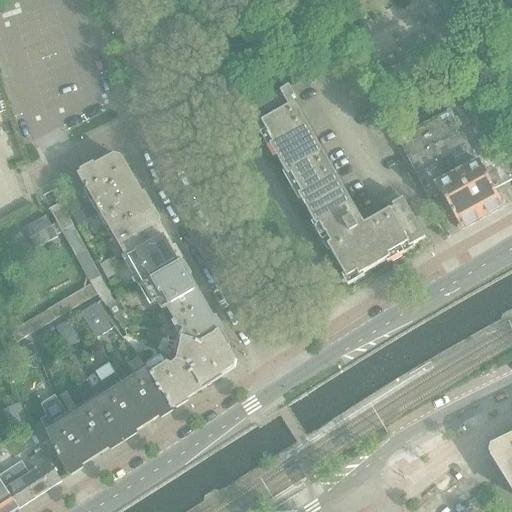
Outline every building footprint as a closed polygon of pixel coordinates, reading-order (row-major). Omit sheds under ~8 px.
[(511,170),(507,161),(466,84),(440,98),(447,112),(397,138),(430,198),(440,193),(461,230),(503,207),(494,190),(511,180),(511,170)] [(252,109),(249,111),(254,118),(264,136),(275,155),(279,161),(282,168),(294,188),(303,205),(307,211),(311,218),(322,237),(327,246),(331,252),(342,272),(349,283),(367,272),(373,269),(380,265),(385,262),(398,255),(418,243),(422,241),(425,239),(408,209),(407,207),(402,199),(391,205),(392,209),(386,212),(362,225),(360,221),(356,215),(295,107),(292,101),(295,99),(288,88),(279,94),(267,101),(252,109)] [(150,210),(120,159),(114,157),(78,177),(110,233),(150,210)] [(62,232),(73,226),(54,191),(42,198),(62,232)] [(73,217),(85,210),(81,203),(69,210),(73,217)] [(73,217),(73,218),(78,226),(95,217),(90,207),(85,210),(73,217)] [(181,264),(150,210),(110,233),(141,286),(181,264)] [(57,237),(44,216),(22,228),(35,250),(57,237)] [(450,230),(443,218),(436,222),(442,234),(450,230)] [(76,233),(73,226),(62,232),(65,239),(76,233)] [(80,239),(76,233),(65,239),(69,245),(80,239)] [(83,245),(80,239),(69,245),(72,252),(83,245)] [(87,252),(83,245),(72,252),(76,258),(87,252)] [(90,258),(87,252),(76,258),(79,264),(90,258)] [(114,266),(118,264),(114,257),(100,265),(104,272),(114,266)] [(94,265),(90,258),(79,264),(83,271),(94,265)] [(221,335),(181,264),(141,286),(151,304),(153,306),(158,304),(162,311),(168,308),(178,323),(180,323),(182,328),(180,335),(160,329),(159,334),(179,339),(202,345),(221,335)] [(97,271),(94,265),(83,271),(86,277),(97,271)] [(118,274),(114,266),(104,272),(108,280),(118,274)] [(39,290),(29,270),(11,280),(21,299),(39,290)] [(100,277),(97,271),(86,277),(90,283),(100,277)] [(104,284),(100,277),(90,283),(91,285),(94,290),(104,284)] [(107,290),(104,284),(94,290),(97,296),(107,290)] [(97,296),(94,290),(91,285),(85,289),(91,299),(97,296)] [(91,299),(85,289),(79,292),(86,302),(91,299)] [(111,297),(107,290),(97,296),(99,298),(102,302),(111,297)] [(86,302),(79,292),(74,295),(80,306),(86,302)] [(80,306),(74,295),(68,299),(74,309),(80,306)] [(114,303),(111,297),(102,302),(106,308),(107,307),(114,303)] [(74,309),(68,299),(62,302),(68,313),(74,309)] [(68,313),(62,302),(56,306),(63,316),(68,313)] [(114,303),(107,307),(114,318),(121,314),(114,303)] [(112,329),(96,304),(80,314),(96,340),(111,330),(112,329)] [(63,316),(56,306),(51,309),(57,320),(63,316)] [(57,320),(51,309),(45,313),(51,323),(57,320)] [(51,323),(45,313),(39,316),(45,326),(51,323)] [(121,314),(114,318),(123,331),(129,327),(121,314)] [(45,326),(39,316),(33,319),(39,330),(45,326)] [(39,330),(33,319),(27,323),(34,333),(39,330)] [(34,333),(27,323),(22,326),(28,337),(34,333)] [(28,337),(22,326),(16,330),(22,340),(28,337)] [(80,341),(71,326),(61,332),(70,347),(80,341)] [(22,340),(16,330),(11,332),(16,344),(22,340)] [(234,362),(235,361),(228,349),(229,349),(221,335),(202,345),(179,339),(174,361),(167,365),(164,365),(151,373),(173,408),(221,378),(220,377),(233,369),(232,368),(233,367),(234,362)] [(39,354),(32,344),(26,347),(31,358),(39,354)] [(172,352),(159,345),(157,350),(169,357),(172,352)] [(31,358),(26,347),(20,351),(24,363),(31,358)] [(173,408),(151,373),(149,369),(146,371),(137,358),(127,364),(135,378),(123,386),(118,379),(110,366),(91,378),(96,386),(90,389),(98,401),(121,441),(173,408)] [(123,375),(115,363),(110,366),(118,379),(123,375)] [(121,441),(98,401),(79,413),(65,392),(58,397),(71,417),(68,419),(54,398),(42,406),(47,419),(40,422),(49,441),(59,461),(68,475),(121,441)] [(49,441),(40,422),(32,426),(41,446),(49,441)] [(511,438),(493,448),(492,454),(493,456),(492,456),(511,488),(511,438)] [(41,451),(40,452),(38,448),(33,451),(35,455),(27,460),(34,471),(48,491),(61,482),(41,451)] [(48,491),(34,471),(28,474),(22,464),(0,477),(0,482),(18,510),(48,491)] [(14,511),(18,510),(0,482),(0,511),(14,511)]
